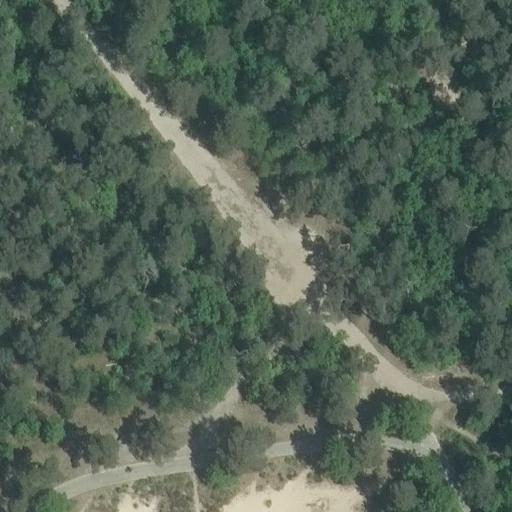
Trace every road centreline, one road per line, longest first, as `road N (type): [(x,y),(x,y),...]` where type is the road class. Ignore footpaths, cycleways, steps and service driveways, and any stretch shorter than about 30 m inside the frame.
road 1 (unknown): [(56,1),(439,416)]
road 2 (track): [(60,511),(95,494),(294,457),(439,416)]
